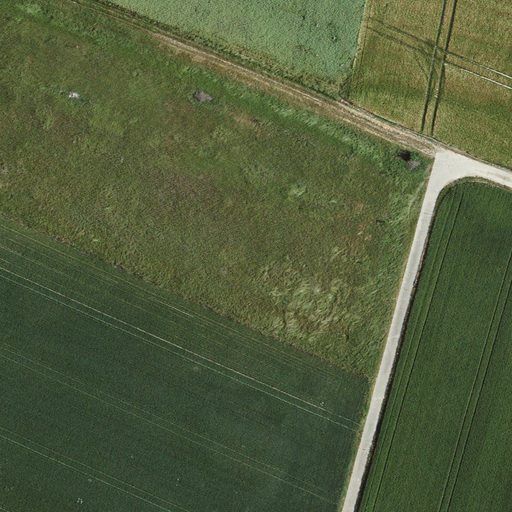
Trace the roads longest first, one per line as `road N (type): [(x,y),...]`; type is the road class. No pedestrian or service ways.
road 1 (track): [(347,511),(442,157),(511,185)]
road 2 (track): [(442,157),(38,0)]
